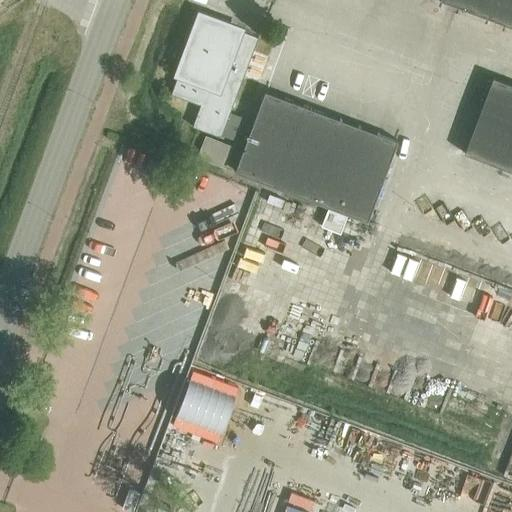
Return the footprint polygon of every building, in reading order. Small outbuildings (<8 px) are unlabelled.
[(511,0),(449,0),(511,23),(511,0)] [(260,36),(201,14),(172,93),(201,104),(194,125),(233,140),(242,117),(231,113),(260,36)] [(511,169),(511,84),(493,77),(465,152),(511,169)] [(368,220),(397,141),(265,91),(235,170),(368,220)] [(226,167),(234,147),(206,136),(198,156),(226,167)] [(134,218),(81,378),(144,399),(197,239),(134,218)] [(133,511),(140,493),(129,489),(122,508),(133,511)]
